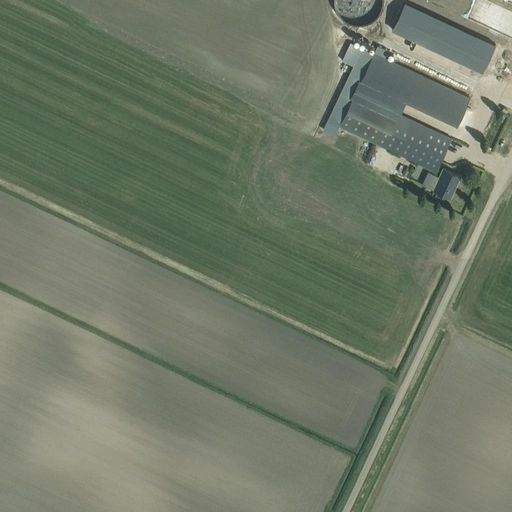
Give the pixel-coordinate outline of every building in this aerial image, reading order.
[(404,1),(391,28),(483,71),(495,44),(404,1)] [(377,44),(374,51),(385,56),(388,49),(377,44)] [(374,52),(340,125),(435,170),(451,137),(400,113),(406,100),(457,125),(470,98),(419,73),(374,52)] [(491,66),(497,68),(495,75),(511,81),(511,66),(493,60),(491,66)] [(443,167),(439,176),(428,171),(422,184),(450,197),(454,189),(453,188),(455,184),(456,184),(460,175),(443,167)]
